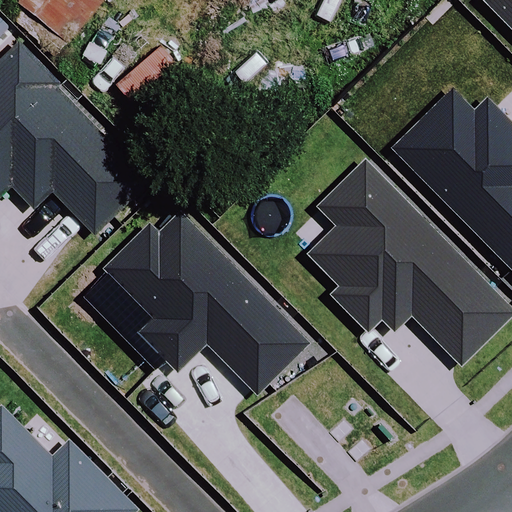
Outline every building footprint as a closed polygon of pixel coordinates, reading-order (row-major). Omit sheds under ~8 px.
[(511,0),(494,0),(511,18),(511,0)] [(157,174),(23,38),(0,60),(0,195),(16,180),(38,202),(56,184),(100,229),(157,174)] [(478,107),(455,83),(395,142),(511,259),(511,115),(491,94),(478,107)] [(511,311),(511,299),(369,154),(322,200),(342,220),(312,250),(343,280),(336,286),(373,324),(384,313),(398,326),(416,309),(465,358),(511,311)] [(314,338),(182,205),(161,226),(154,219),(109,263),(158,313),(143,328),(181,366),(210,338),(261,390),(314,338)] [(57,453),(6,401),(0,407),(0,511),(130,511),(139,504),(73,437),(57,453)]
